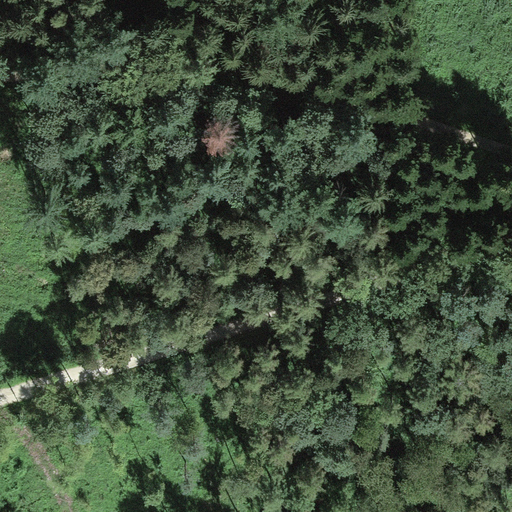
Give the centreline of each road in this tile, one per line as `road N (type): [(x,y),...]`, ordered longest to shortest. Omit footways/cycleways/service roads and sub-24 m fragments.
road 1 (track): [(511,253),(0,391)]
road 2 (track): [(0,75),(180,69),(376,110),(511,155)]
